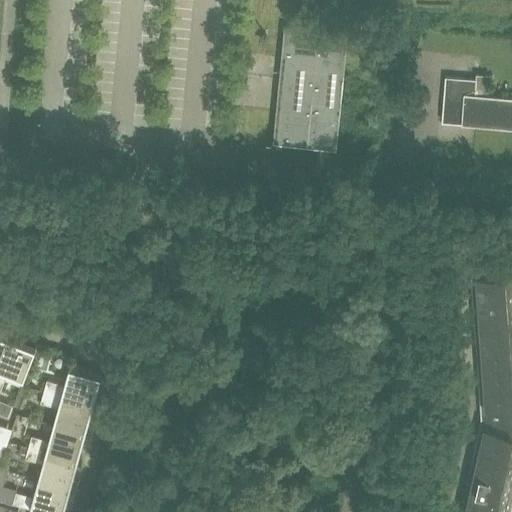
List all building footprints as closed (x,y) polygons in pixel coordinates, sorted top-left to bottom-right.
[(275,141),(336,148),(347,34),(286,27),(275,141)] [(446,76),(442,121),(511,127),(511,96),(476,93),(477,79),(446,76)] [(479,277),(480,298),(511,296),(511,265),(498,264),(499,274),(472,276),(472,278),(479,277)] [(511,296),(480,298),(482,320),(511,317),(511,296)] [(511,339),(511,317),(482,320),(483,341),(511,339)] [(0,359),(8,337),(0,334),(0,359)] [(0,359),(0,389),(1,390),(7,373),(24,379),(36,348),(8,337),(0,359)] [(511,360),(511,339),(483,341),(485,363),(511,360)] [(511,360),(485,363),(487,384),(511,382),(511,360)] [(101,375),(69,367),(65,384),(47,379),(44,390),(94,404),(101,375)] [(489,417),(511,419),(511,382),(487,384),(489,417)] [(54,423),(86,432),(94,404),(44,390),(41,402),(58,406),(54,423)] [(511,419),(489,417),(482,450),(511,456),(511,419)] [(86,432),(54,423),(49,439),(32,435),(29,446),(78,460),(86,432)] [(43,462),(39,479),(71,487),(78,460),(29,446),(21,443),(19,452),(27,454),(26,457),(43,462)] [(511,478),(511,456),(482,450),(477,471),(511,478)] [(511,478),(477,471),(472,492),(511,500),(511,499),(508,499),(511,481),(511,478)] [(47,511),(63,511),(71,487),(39,479),(34,496),(16,491),(13,502),(47,511)] [(467,511),(510,511),(511,503),(511,500),(472,492),(467,511)]
